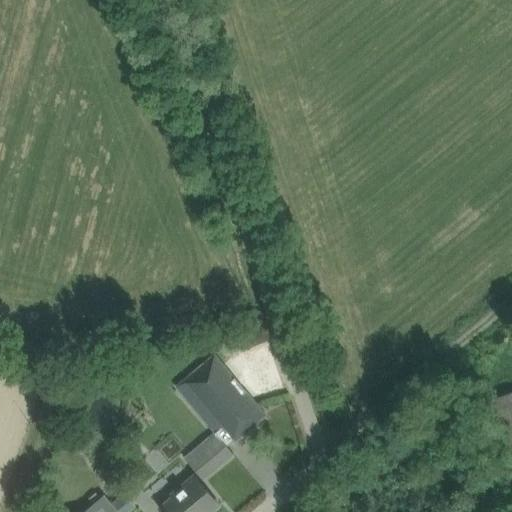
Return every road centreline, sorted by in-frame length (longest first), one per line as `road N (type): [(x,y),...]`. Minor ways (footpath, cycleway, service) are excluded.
road 1 (unclassified): [(340,511),(162,0)]
road 2 (track): [(321,457),(511,303)]
